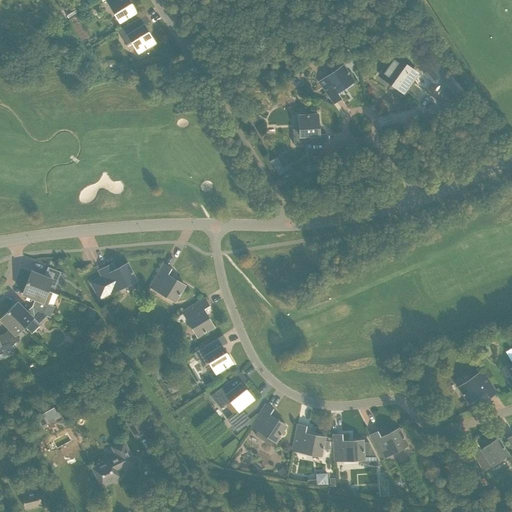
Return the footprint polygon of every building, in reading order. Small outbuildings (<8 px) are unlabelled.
[(106,0),(120,22),(136,12),(129,0),(106,0)] [(150,21),(145,14),(118,31),(118,32),(118,31),(126,44),(131,41),(138,52),(155,42),(144,25),(150,21)] [(403,92),(417,73),(394,56),(380,75),(403,92)] [(438,62),(425,73),(449,100),(461,90),(438,62)] [(337,93),(354,81),(343,65),(319,82),(334,103),(341,98),(337,93)] [(319,134),(318,114),(299,115),(300,128),(293,129),(294,145),(327,143),(326,134),(319,134)] [(279,162),(273,166),(279,176),(289,170),(287,166),(283,168),(279,162)] [(116,269),(112,263),(99,270),(102,276),(90,282),(99,299),(111,293),(137,280),(128,263),(116,269)] [(171,269),(164,264),(150,286),(175,301),(185,285),(167,274),(171,269)] [(51,284),(55,286),(61,272),(48,267),(44,276),(32,271),(27,282),(48,291),(51,284)] [(32,306),(44,314),(47,315),(50,318),(54,306),(48,304),(53,292),(48,291),(27,282),(23,294),(35,299),(32,306)] [(209,305),(205,298),(182,311),(198,336),(214,326),(203,309),(209,305)] [(9,310),(25,326),(31,333),(40,325),(39,323),(47,315),(44,314),(32,306),(27,311),(18,302),(9,310)] [(9,310),(0,319),(10,329),(4,334),(12,346),(20,338),(16,335),(25,326),(9,310)] [(113,321),(107,311),(102,314),(108,324),(113,321)] [(0,352),(3,351),(2,350),(12,346),(4,334),(0,335),(0,352)] [(222,346),(228,342),(223,335),(195,352),(196,352),(204,365),(209,361),(216,373),(233,363),(222,346)] [(483,371),(458,387),(468,403),(486,392),(489,397),(497,393),(483,371)] [(246,379),(241,372),(211,396),(221,408),(230,400),(238,410),(239,411),(254,399),(241,383),(246,379)] [(266,404),(252,426),(258,430),(255,434),(273,446),(276,442),(287,426),(269,414),(273,409),(266,404)] [(58,413),(56,414),(53,410),(36,419),(42,429),(47,426),(48,428),(62,420),(58,413)] [(240,413),(239,411),(238,410),(227,418),(237,431),(251,420),(243,410),(240,413)] [(148,433),(135,412),(125,418),(138,439),(148,433)] [(298,425),(293,450),(321,456),(323,448),(328,449),(329,441),(324,440),(325,437),(305,433),(306,426),(298,425)] [(381,437),(378,431),(370,435),(382,458),(408,445),(399,428),(381,437)] [(342,441),(342,434),(333,435),(335,461),(359,459),(369,463),(380,463),(369,443),(363,443),(363,440),(342,441)] [(481,449),(477,444),(470,448),(484,470),(509,454),(498,438),(481,449)] [(117,470),(133,462),(124,442),(114,447),(118,456),(94,468),(95,470),(94,472),(95,473),(97,474),(99,480),(99,481),(100,483),(101,483),(102,486),(104,485),(106,485),(110,483),(110,482),(120,477),(117,470)] [(16,486),(30,483),(29,476),(15,479),(16,486)] [(25,508),(41,504),(38,492),(34,493),(32,484),(20,486),(22,495),(25,508)]
